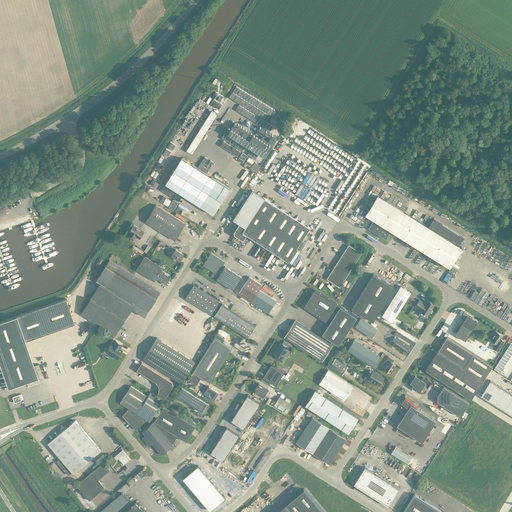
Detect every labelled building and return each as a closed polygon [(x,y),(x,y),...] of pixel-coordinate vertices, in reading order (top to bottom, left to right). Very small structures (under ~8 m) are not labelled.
[(181,157),(165,183),(207,210),(209,213),(211,212),(213,213),(214,210),(219,208),(217,205),(229,188),(213,178),(181,157)] [(391,182),(388,187),(393,190),(396,185),(391,182)] [(252,189),(232,218),(239,223),(233,231),(234,234),(242,240),(246,234),(287,260),(296,248),(300,251),(305,242),(301,239),(309,227),(264,197),(252,189)] [(433,218),(428,226),(377,194),(364,214),(373,219),(368,228),(385,239),(390,230),(449,267),(462,248),(458,245),(463,236),(433,218)] [(174,239),(185,223),(155,204),(145,221),(174,239)] [(420,216),(418,214),(417,217),(422,221),(426,215),(422,212),(420,216)] [(307,232),(310,235),(317,225),(314,222),(307,232)] [(144,230),(132,223),(127,231),(129,232),(126,236),(134,240),(136,236),(139,238),(144,230)] [(128,245),(140,252),(142,250),(130,243),(128,245)] [(361,252),(348,244),(326,278),(339,286),(361,252)] [(147,245),(143,251),(145,252),(150,255),(153,249),(147,245)] [(183,254),(175,248),(171,255),(179,260),(183,254)] [(104,254),(110,259),(113,256),(107,251),(104,254)] [(212,253),(210,254),(207,258),(206,259),(204,263),(204,265),(216,273),(223,261),(219,258),(217,259),(215,257),(215,255),(212,253)] [(419,254),(414,263),(417,264),(422,256),(419,254)] [(165,282),(169,275),(160,269),(161,267),(144,256),(136,269),(153,280),(156,276),(165,282)] [(131,308),(144,316),(160,291),(123,268),(120,266),(109,259),(95,280),(100,283),(81,313),(114,334),(131,308)] [(241,277),(224,266),(216,279),(233,290),(241,277)] [(451,272),(443,271),(441,280),(449,282),(451,272)] [(394,287),(372,273),(351,307),(372,321),(394,287)] [(250,301),(259,288),(262,284),(249,276),(238,293),(250,301)] [(193,284),(185,297),(210,313),(211,312),(214,314),(213,315),(222,321),(230,308),(222,302),(223,301),(219,299),(218,300),(193,284)] [(400,285),(381,315),(391,321),(410,292),(400,285)] [(276,299),(259,288),(250,301),(267,312),(276,299)] [(314,289),(303,306),(328,322),(321,333),(338,344),(356,316),(314,289)] [(509,312),(511,306),(492,295),(490,299),(493,301),(492,302),(503,308),(503,309),(509,312)] [(65,298),(0,320),(0,367),(7,388),(26,381),(28,387),(28,386),(28,385),(40,381),(42,377),(37,364),(38,364),(38,363),(33,365),(24,340),(73,323),(65,298)] [(427,314),(434,304),(427,299),(425,303),(418,299),(415,305),(421,309),(420,310),(427,314)] [(463,319),(461,323),(454,333),(465,340),(476,321),(471,318),(472,316),(463,311),(460,317),(463,319)] [(359,314),(358,316),(371,323),(372,321),(359,314)] [(360,317),(354,326),(371,337),(377,328),(360,317)] [(321,361),(332,344),(294,319),(283,336),(321,361)] [(500,340),(500,338),(502,335),(495,331),(490,339),(493,341),(492,342),(493,343),(494,344),(492,347),(498,351),(503,342),(500,340)] [(492,365),(447,336),(437,350),(463,367),(462,370),(481,382),(492,365)] [(194,361),(156,337),(143,358),(181,382),(194,361)] [(209,382),(231,348),(214,337),(192,371),(209,382)] [(408,344),(397,337),(393,344),(403,351),(408,344)] [(237,338),(233,345),(243,351),(245,347),(247,348),(250,344),(241,338),(240,340),(237,338)] [(347,349),(372,366),(379,355),(354,339),(347,349)] [(121,351),(120,351),(120,352),(118,350),(122,344),(115,340),(112,343),(111,343),(107,350),(109,351),(108,353),(108,354),(112,357),(113,356),(116,358),(121,351)] [(280,342),(273,353),(281,358),(288,348),(289,349),(292,345),(283,340),(282,343),(280,342)] [(470,399),(481,382),(462,370),(463,367),(437,350),(425,370),(470,399)] [(383,368),(389,372),(395,364),(392,362),(393,359),(388,356),(385,360),(388,362),(383,368)] [(347,365),(335,357),(329,366),(342,374),(347,365)] [(164,399),(173,385),(172,381),(141,362),(136,369),(155,381),(158,386),(159,386),(157,392),(156,394),(164,399)] [(283,372),(271,364),(262,376),(275,385),(283,372)] [(327,369),(318,383),(344,399),(353,386),(327,369)] [(383,377),(372,370),(368,378),(378,385),(383,377)] [(196,384),(200,377),(192,372),(187,379),(196,384)] [(415,375),(410,382),(413,384),(412,386),(419,391),(423,385),(427,388),(431,381),(427,378),(426,379),(422,376),(420,379),(415,375)] [(490,379),(485,387),(493,392),(497,384),(490,379)] [(268,389),(258,383),(253,391),(262,397),(268,389)] [(496,394),(501,386),(497,384),(493,392),(496,394)] [(149,421),(163,400),(150,392),(147,396),(130,385),(119,402),(128,407),(125,412),(125,411),(122,414),(129,422),(135,429),(147,419),(149,421)] [(199,389),(197,393),(200,395),(208,400),(210,397),(210,396),(214,399),(218,391),(208,385),(204,392),(202,391),(199,389)] [(437,394),(438,402),(460,416),(470,402),(443,385),(437,394)] [(500,397),(505,389),(501,386),(496,394),(500,397)] [(176,395),(198,410),(197,412),(197,414),(201,416),(203,416),(204,415),(204,414),(206,411),(205,409),(208,404),(181,387),(176,395)] [(493,392),(485,387),(480,395),(488,399),(493,392)] [(315,389),(305,404),(347,432),(357,417),(315,389)] [(505,389),(500,397),(504,399),(509,391),(505,389)] [(488,399),(492,402),(496,394),(493,392),(488,399)] [(13,402),(20,400),(18,394),(11,396),(13,402)] [(247,394),(230,420),(243,428),(259,402),(247,394)] [(500,397),(496,394),(492,402),(495,404),(500,397)] [(291,404),(279,396),(273,404),(286,412),(291,404)] [(416,406),(404,397),(400,402),(408,407),(396,425),(398,426),(396,431),(407,437),(409,434),(422,441),(435,420),(415,407),(416,406)] [(499,407),(504,399),(500,397),(495,404),(499,407)] [(509,402),(504,399),(499,407),(504,410),(509,402)] [(279,415),(262,404),(222,465),(239,476),(279,415)] [(163,405),(153,421),(172,443),(177,436),(185,441),(195,425),(163,405)] [(312,452),(329,427),(312,416),(296,442),(312,452)] [(47,443),(61,459),(57,461),(68,474),(71,471),(72,473),(100,449),(75,419),(47,443)] [(153,421),(141,431),(145,435),(142,437),(148,445),(151,443),(161,454),(172,444),(172,443),(153,421)] [(226,426),(209,452),(222,460),(239,435),(226,426)] [(329,427),(312,452),(329,463),(345,438),(329,427)] [(395,445),(391,452),(408,463),(412,456),(395,445)] [(130,459),(122,449),(113,456),(116,459),(118,458),(123,464),(130,459)] [(104,487),(98,479),(109,469),(103,462),(76,484),(89,500),(104,487)] [(213,510),(228,497),(201,465),(185,478),(213,510)] [(364,466),(353,483),(387,505),(398,488),(364,466)] [(323,511),(303,488),(301,490),(274,511),(323,511)] [(108,503),(98,511),(147,511),(136,498),(131,502),(121,492),(108,503)] [(443,511),(414,493),(402,511),(443,511)]
